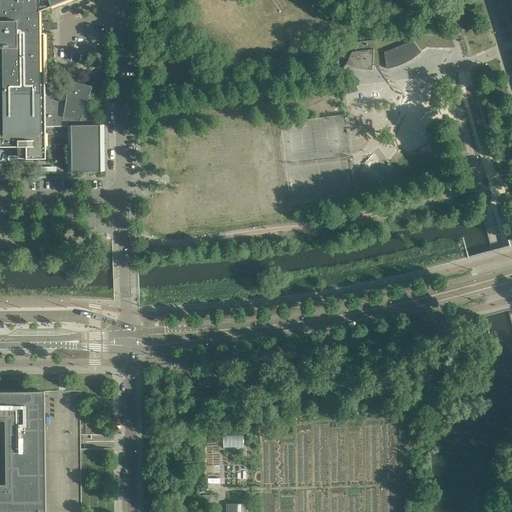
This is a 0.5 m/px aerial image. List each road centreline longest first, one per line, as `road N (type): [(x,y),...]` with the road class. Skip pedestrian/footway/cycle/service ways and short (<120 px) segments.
road 1 (tertiary): [(186,334),(304,322),(511,274)]
road 2 (unclassified): [(122,195),(119,0)]
road 3 (residential): [(131,511),(128,349)]
road 4 (residential): [(128,334),(122,195)]
road 5 (residential): [(0,197),(122,195)]
